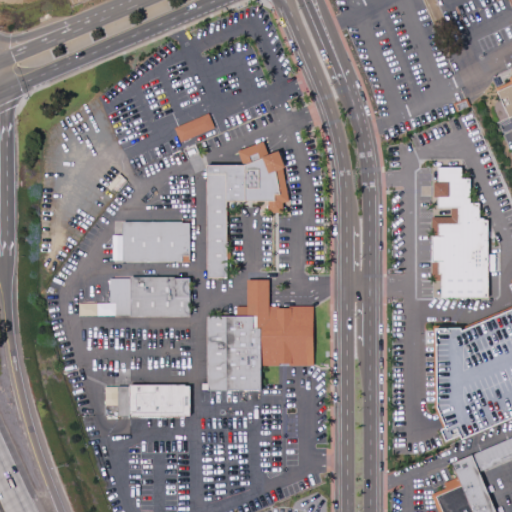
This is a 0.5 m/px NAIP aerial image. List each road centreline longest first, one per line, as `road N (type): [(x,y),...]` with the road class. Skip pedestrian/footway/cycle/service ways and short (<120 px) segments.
road 1 (motorway): [(66,511),(28,394),(6,256)]
road 2 (tertiary): [(287,0),(331,111),(348,226)]
road 3 (secondary): [(4,89),(214,0)]
road 4 (tertiary): [(348,286),(347,511)]
road 5 (tertiary): [(369,287),(369,181),(346,82)]
road 6 (motorway): [(6,256),(4,89)]
road 7 (tertiary): [(369,511),(369,345)]
